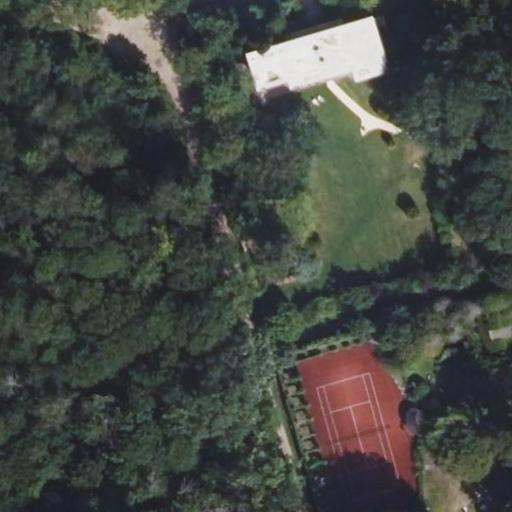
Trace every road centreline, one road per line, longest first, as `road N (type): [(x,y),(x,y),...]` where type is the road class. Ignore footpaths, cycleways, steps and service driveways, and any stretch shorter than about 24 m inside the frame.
road 1 (track): [(290,511),(155,17)]
road 2 (residential): [(246,353),(511,275)]
road 3 (track): [(155,17),(0,12)]
